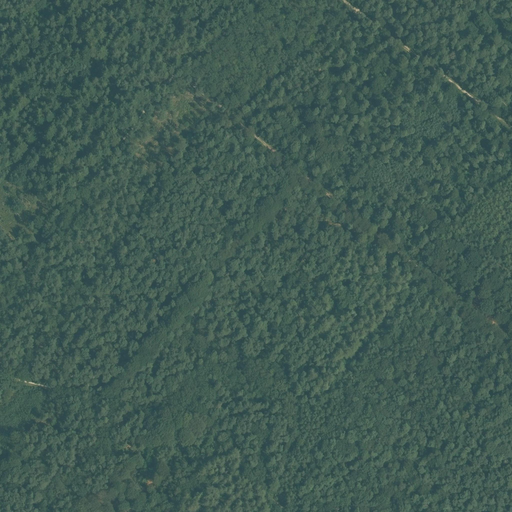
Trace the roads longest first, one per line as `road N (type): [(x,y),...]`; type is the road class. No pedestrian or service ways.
road 1 (track): [(87,0),(511,343)]
road 2 (track): [(0,292),(171,78),(264,0)]
road 3 (track): [(0,376),(226,433),(289,511)]
road 4 (track): [(305,173),(103,404)]
